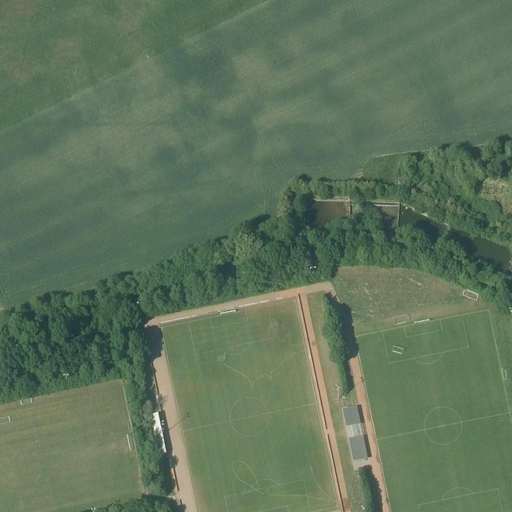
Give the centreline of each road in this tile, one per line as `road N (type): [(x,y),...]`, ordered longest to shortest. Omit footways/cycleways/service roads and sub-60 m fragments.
road 1 (track): [(0,341),(315,254),(407,254),(443,265),(511,306)]
road 2 (track): [(511,147),(384,165)]
